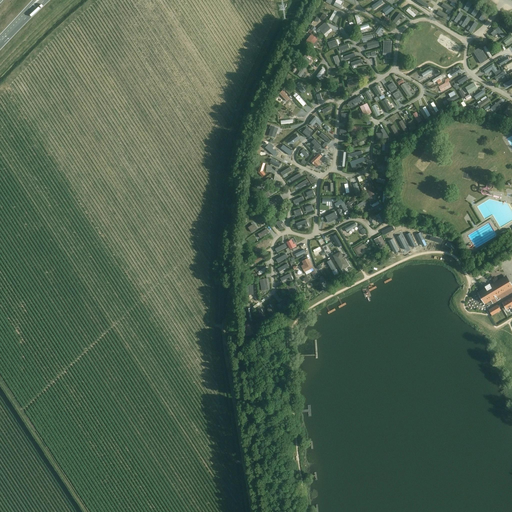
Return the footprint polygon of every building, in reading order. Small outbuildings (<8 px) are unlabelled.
[(472,0),(469,0),(464,8),(467,10),(467,11),(473,1),(472,0)] [(443,3),(441,6),(451,12),(452,9),(443,3)] [(478,4),(472,14),(475,16),(481,6),(478,4)] [(391,7),(389,5),(382,10),(386,15),(394,9),(392,7),(391,7)] [(335,21),(340,11),(334,8),(328,17),(335,21)] [(390,17),(393,19),(400,10),(398,8),(390,17)] [(408,8),(406,11),(414,17),(416,14),(408,8)] [(486,9),(479,19),(483,21),(482,21),(483,21),(489,11),(486,9)] [(438,10),(436,13),(446,19),(448,16),(438,10)] [(460,12),(454,21),(457,23),(463,14),(460,12)] [(400,13),(393,21),(396,23),(401,17),(403,19),(405,17),(402,15),(400,13)] [(364,16),(355,19),(355,22),(358,21),(359,25),(367,22),(366,19),(365,19),(364,16)] [(467,16),(461,26),(464,28),(470,18),(467,16)] [(325,22),(318,28),(324,35),(331,29),(325,22)] [(475,22),(468,31),(471,33),(478,24),(475,22)] [(378,23),(375,31),(379,33),(383,25),(378,23)] [(357,34),(353,24),(348,26),(351,35),(357,34)] [(498,26),(491,33),(493,36),(498,32),(503,38),(506,35),(498,26)] [(318,39),(312,34),(305,43),(311,48),(318,39)] [(336,39),(328,42),(330,49),(339,46),(336,39)] [(480,47),(473,51),(481,64),(488,59),(480,47)] [(302,58),(308,63),(311,60),(305,55),(302,58)] [(384,66),(383,63),(386,62),(385,56),(375,57),(376,61),(378,61),(378,64),(380,64),(380,66),(384,66)] [(298,74),(302,77),(308,68),(304,65),(298,74)] [(322,68),(316,76),(319,79),(325,70),(322,68)] [(421,73),(423,77),(433,72),(430,68),(421,73)] [(458,68),(450,73),(452,76),(461,71),(461,70),(460,71),(458,68)] [(505,70),(496,76),(498,79),(506,73),(505,70)] [(444,73),(432,80),(434,83),(446,76),(444,73)] [(457,77),(451,80),(455,86),(460,83),(457,77)] [(468,77),(459,81),(461,85),(469,80),(468,77)] [(441,91),(451,86),(448,80),(438,86),(441,91)] [(478,88),(474,81),(465,86),(469,93),(478,88)] [(307,91),(299,82),(295,85),(304,94),(307,91)] [(393,82),(388,86),(391,91),(396,88),(393,82)] [(404,82),(400,85),(408,96),(412,94),(404,82)] [(377,85),(374,87),(378,95),(382,93),(377,85)] [(295,97),(300,92),(294,87),(290,92),(295,97)] [(474,96),(476,100),(486,93),(483,90),(474,96)] [(398,91),(393,94),(397,100),(402,97),(398,91)] [(456,94),(447,99),(449,103),(458,98),(456,94)] [(298,95),(295,97),(303,106),(306,104),(298,95)] [(359,98),(359,96),(348,102),(352,108),(355,105),(355,104),(362,100),(360,97),(359,98)] [(478,104),(481,108),(491,100),(488,97),(478,104)] [(386,98),(382,100),(388,110),(391,108),(386,98)] [(286,99),(283,103),(293,108),(295,105),(286,99)] [(434,100),(431,102),(437,111),(440,109),(434,100)] [(500,100),(491,107),(492,107),(494,110),(503,103),(503,102),(501,100),(500,100)] [(367,114),(371,112),(367,103),(360,107),(363,112),(365,111),(367,114)] [(331,105),(322,110),(324,114),(334,108),(331,105)] [(416,111),(413,113),(418,122),(421,120),(416,111)] [(313,126),(316,122),(320,125),(322,122),(315,116),(310,123),(313,126)] [(402,120),(399,122),(404,131),(408,129),(402,120)] [(412,120),(408,122),(411,126),(409,127),(411,131),(417,128),(412,120)] [(307,125),(300,132),(302,134),(309,128),(307,125)] [(394,125),(391,126),(396,136),(399,134),(394,125)] [(272,126),(269,135),(275,137),(276,134),(277,132),(277,131),(278,128),(272,126)] [(380,133),(376,133),(376,140),(383,139),(389,137),(383,128),(381,130),(383,133),(380,133)] [(328,138),(322,132),(319,135),(326,141),(328,138)] [(297,134),(288,141),(289,141),(290,140),(292,143),(299,137),(297,135),(297,134)] [(367,135),(353,141),(354,145),(368,138),(367,135)] [(314,139),(311,142),(318,149),(321,146),(314,139)] [(268,144),(266,147),(275,155),(277,152),(268,144)] [(283,145),(281,148),(290,155),(293,152),(283,145)] [(317,160),(322,156),(319,153),(311,161),(317,167),(320,163),(317,160)] [(364,157),(350,162),(352,167),(356,166),(356,164),(365,161),(364,157)] [(273,160),(271,163),(279,167),(280,164),(281,164),(271,159),(273,160)] [(290,167),(281,172),(282,175),(292,170),(290,167)] [(300,173),(290,178),(292,181),(302,176),(300,173)] [(350,178),(352,190),(353,194),(354,196),(357,200),(357,202),(365,198),(362,190),(357,177),(350,178)] [(262,183),(260,185),(262,187),(262,188),(270,181),(271,182),(274,181),(272,178),(269,180),(268,178),(262,183)] [(307,179),(297,185),(299,188),(309,182),(308,181),(307,179)] [(370,184),(365,186),(370,197),(374,195),(370,184)] [(276,192),(273,188),(268,191),(262,194),(262,195),(263,194),(265,198),(269,195),(270,195),(276,192)] [(273,200),(264,205),(266,208),(275,203),(283,199),(281,196),(273,200)] [(345,202),(350,209),(353,207),(351,203),(356,200),(354,197),(345,202)] [(342,200),(335,204),(336,207),(341,204),(344,211),(348,209),(344,202),(343,202),(343,203),(342,200)] [(381,207),(378,201),(372,205),(373,208),(370,209),(372,212),(381,207)] [(281,206),(272,212),(273,215),(283,209),(284,210),(286,209),(284,206),(282,208),(281,206)] [(335,211),(325,216),(327,219),(328,219),(329,222),(336,219),(334,216),(337,215),(335,211)] [(385,220),(381,213),(376,215),(378,218),(377,218),(378,221),(379,220),(381,223),(385,220)] [(394,225),(383,231),(385,234),(395,228),(394,225)] [(266,229),(258,234),(260,237),(269,231),(267,228),(266,229)] [(410,232),(406,234),(412,245),(415,243),(410,232)] [(420,232),(416,234),(422,245),(426,243),(420,232)] [(401,235),(397,237),(402,247),(406,245),(401,235)] [(385,245),(381,236),(375,239),(377,244),(380,243),(382,247),(385,245)] [(392,239),(388,241),(394,251),(398,249),(392,239)] [(283,241),(278,244),(281,250),(286,247),(283,241)] [(293,241),(288,243),(291,249),(296,246),(293,241)] [(448,241),(446,245),(456,251),(458,248),(448,241)] [(330,251),(335,248),(332,242),(327,244),(330,251)] [(361,251),(366,248),(363,243),(354,248),(359,257),(363,254),(361,251)] [(314,253),(321,250),(318,244),(311,248),(314,253)] [(334,255),(342,269),(349,265),(344,257),(346,256),(345,254),(343,255),(341,251),(334,255)] [(265,257),(263,254),(264,254),(263,253),(251,260),(253,264),(265,257)] [(286,254),(276,259),(278,263),(288,257),(286,254)] [(302,265),(305,272),(312,268),(307,258),(302,261),(304,264),(302,265)] [(336,269),(331,260),(326,262),(331,272),(336,269)] [(287,263),(278,268),(280,272),(280,271),(283,270),(289,266),(287,263)] [(265,264),(257,269),(259,272),(267,267),(265,264)] [(290,273),(280,278),(282,281),(285,279),(289,277),(291,280),(293,279),(292,276),(290,273)] [(511,291),(511,284),(508,278),(506,275),(490,285),(489,283),(485,286),(486,288),(478,292),(485,304),(491,300),(493,303),(511,291)] [(263,279),(260,279),(262,290),(265,290),(265,287),(268,286),(267,279),(263,280),(263,279)] [(511,296),(502,302),(506,309),(511,306),(511,296)] [(277,304),(281,312),(288,308),(284,301),(277,304)] [(268,308),(267,309),(272,319),(275,317),(270,307),(271,307),(270,304),(267,306),(268,308)] [(260,313),(258,314),(263,323),(267,322),(261,312),(263,311),(261,309),(258,311),(260,313)]
